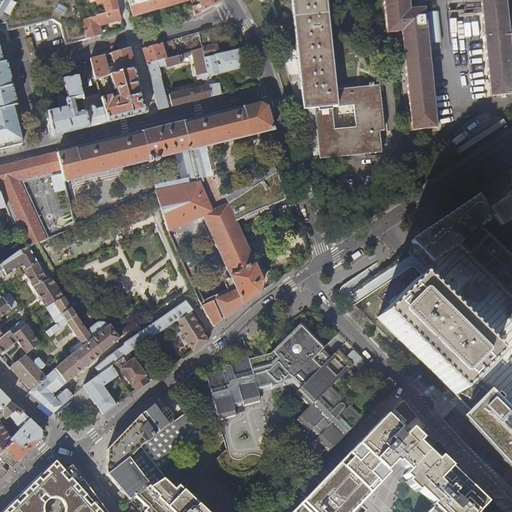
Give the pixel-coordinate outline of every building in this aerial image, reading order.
[(0,0),(0,24),(5,23),(7,31),(51,19),(60,24),(66,45),(75,43),(86,40),(82,21),(80,10),(78,1),(77,0),(0,0)] [(115,1),(114,0),(81,0),(78,1),(80,10),(102,4),(105,14),(118,10),(115,1)] [(219,0),(152,0),(130,6),(132,12),(133,17),(154,10),(177,4),(189,0),(196,0),(198,6),(191,7),(191,10),(192,10),(193,16),(220,2),(219,0)] [(379,85),(335,88),(326,0),(291,0),(303,109),(314,108),(318,159),(380,153),(378,131),(383,130),(379,85)] [(401,31),(410,130),(436,128),(424,8),(409,9),(408,0),(382,0),(386,33),(401,31)] [(480,0),(490,96),(511,94),(511,64),(505,0),(480,0)] [(119,15),(118,10),(105,14),(82,21),(86,40),(96,37),(93,29),(121,20),(119,15)] [(209,37),(207,30),(197,33),(198,39),(209,37)] [(190,52),(200,49),(198,39),(197,33),(189,35),(183,37),(187,53),(190,52)] [(241,69),(237,50),(219,54),(219,51),(216,51),(215,45),(210,45),(209,37),(198,39),(200,49),(211,97),(220,95),(216,80),(211,82),(210,77),(241,69)] [(144,56),(147,64),(163,60),(162,55),(164,55),(164,52),(161,53),(160,47),(172,44),(171,41),(142,50),(144,56)] [(110,75),(135,68),(132,57),(129,49),(108,55),(109,58),(112,57),(114,66),(109,67),(107,65),(104,56),(91,59),(95,79),(110,75)] [(200,49),(190,52),(196,81),(200,80),(201,82),(202,82),(203,87),(164,96),(159,76),(162,76),(159,68),(164,66),(165,68),(181,63),(179,55),(163,60),(147,64),(148,70),(151,79),(157,110),(185,103),(211,97),(200,49)] [(0,149),(8,148),(22,144),(12,106),(16,106),(10,84),(5,62),(1,63),(0,58),(0,149)] [(138,82),(135,68),(110,75),(114,90),(116,89),(118,97),(111,99),(111,96),(101,99),(103,107),(107,123),(126,118),(147,113),(138,82)] [(70,132),(89,128),(85,112),(77,76),(66,78),(66,77),(62,78),(66,96),(62,97),(59,99),(61,108),(47,111),(53,137),(70,132)] [(209,145),(274,130),(267,106),(261,102),(193,120),(84,147),(40,158),(4,167),(0,167),(0,190),(5,204),(10,202),(30,246),(44,239),(19,180),(61,169),(63,182),(189,150),(190,155),(185,156),(190,178),(191,178),(193,184),(155,192),(168,230),(202,215),(222,260),(217,263),(225,280),(230,277),(243,305),(247,302),(259,293),(262,280),(236,222),(227,203),(210,211),(198,182),(204,180),(198,154),(211,150),(209,145)] [(88,111),(85,112),(89,128),(98,125),(107,123),(103,107),(94,109),(94,108),(92,106),(89,107),(88,109),(88,111)] [(481,131),(489,128),(491,132),(504,127),(500,117),(478,125),(481,131)] [(467,142),(477,137),(473,129),(454,137),(460,152),(470,148),(467,142)] [(267,208),(284,201),(285,199),(277,169),(273,173),(227,203),(236,222),(244,219),(267,208)] [(511,184),(483,204),(493,217),(505,234),(511,243),(511,231),(506,223),(511,218),(511,184)] [(511,260),(478,227),(493,217),(483,204),(478,197),(450,216),(414,240),(410,243),(413,245),(431,262),(435,258),(436,259),(441,254),(442,255),(447,251),(448,252),(453,247),(454,248),(457,246),(466,255),(465,256),(473,264),(487,278),(511,302),(511,312),(509,316),(511,318),(511,260)] [(245,222),(268,211),(267,208),(244,219),(245,222)] [(511,318),(509,316),(511,312),(511,302),(487,278),(473,264),(465,256),(466,255),(457,246),(454,248),(453,247),(448,252),(447,251),(442,255),(441,254),(436,259),(435,258),(431,262),(413,245),(407,252),(382,270),(379,266),(377,263),(350,281),(342,287),(340,290),(339,297),(340,300),(343,302),(347,305),(350,306),(355,305),(409,268),(413,268),(423,277),(423,278),(423,279),(419,283),(425,288),(433,297),(445,308),(467,329),(475,337),(486,348),(494,356),(483,367),(455,396),(453,395),(449,399),(464,415),(490,388),(511,410),(511,318)] [(0,266),(0,265),(0,272),(3,270),(6,275),(21,267),(25,273),(26,272),(25,270),(37,263),(38,263),(29,246),(28,247),(0,266)] [(52,277),(42,260),(38,263),(37,263),(46,279),(49,278),(52,277)] [(46,279),(37,263),(25,270),(26,272),(25,273),(24,273),(45,309),(46,308),(63,298),(49,278),(46,279)] [(86,331),(62,295),(51,278),(52,278),(52,277),(49,278),(63,298),(46,308),(52,319),(45,324),(49,329),(46,332),(50,337),(57,331),(67,324),(79,342),(70,349),(69,350),(69,352),(73,355),(108,327),(104,323),(102,321),(99,322),(97,322),(86,331)] [(214,326),(243,305),(230,277),(225,280),(223,281),(227,290),(200,302),(214,326)] [(475,337),(467,329),(445,308),(433,297),(425,288),(419,283),(415,279),(376,318),(453,395),(455,396),(483,367),(494,356),(486,348),(475,337)] [(0,338),(3,336),(0,332),(0,317),(18,305),(8,292),(1,298),(0,298),(0,338)] [(178,320),(191,313),(193,311),(189,306),(186,301),(124,342),(123,346),(112,355),(111,355),(106,359),(106,360),(95,368),(100,375),(112,367),(130,354),(176,322),(178,320)] [(208,341),(202,333),(202,332),(197,323),(191,313),(178,320),(176,322),(181,331),(188,344),(192,352),(201,346),(208,341)] [(50,374),(31,391),(29,393),(41,403),(53,413),(74,395),(73,394),(71,393),(70,394),(66,389),(55,399),(51,395),(119,339),(109,327),(108,327),(73,355),(50,374)] [(188,344),(181,331),(173,336),(180,349),(188,344)] [(0,353),(17,342),(9,332),(3,336),(0,338),(0,353)] [(250,366),(256,392),(272,388),(272,390),(273,392),(276,394),(277,394),(279,394),(281,393),(283,391),(283,388),(282,386),(287,384),(286,382),(290,380),(313,403),(299,418),(330,448),(360,418),(347,406),(343,410),(344,407),(344,406),(343,405),(343,404),(341,404),(340,404),(338,404),(342,400),(329,387),(346,370),(332,356),(346,341),(339,334),(332,341),(322,350),(311,351),(306,345),(308,342),(305,339),(304,339),(300,336),(286,338),(282,341),(283,342),(278,347),(279,353),(277,355),(278,358),(280,359),(274,365),(271,361),(250,366)] [(149,382),(130,354),(112,367),(117,374),(122,370),(136,391),(140,389),(149,382)] [(40,370),(42,369),(43,369),(44,367),(45,365),(44,362),(44,361),(42,360),(39,359),(38,359),(37,360),(36,360),(34,362),(34,363),(34,365),(26,356),(10,368),(20,379),(31,391),(50,374),(48,372),(43,376),(38,370),(40,370)] [(271,452),(256,392),(250,366),(248,357),(230,362),(231,367),(230,367),(229,366),(227,365),(225,366),(224,367),(223,369),(223,370),(224,371),(208,375),(211,384),(212,390),(213,394),(231,463),(246,459),(247,462),(244,462),(245,467),(258,464),(257,459),(255,459),(254,457),(271,452)] [(118,375),(117,374),(112,367),(100,375),(83,386),(94,401),(103,414),(116,405),(103,386),(118,375)] [(212,390),(211,384),(200,387),(200,386),(198,383),(194,388),(195,388),(195,389),(196,390),(196,391),(196,392),(196,393),(195,393),(202,397),(213,394),(212,390)] [(196,392),(196,391),(196,390),(195,389),(195,388),(194,388),(192,387),(190,387),(189,388),(188,390),(188,391),(188,393),(189,394),(191,395),(192,395),(194,394),(195,393),(196,393),(196,392)] [(511,410),(490,388),(464,415),(511,467),(511,410)] [(0,454),(5,450),(17,462),(27,453),(42,439),(42,431),(35,425),(26,416),(23,413),(24,412),(16,406),(10,401),(3,395),(0,391),(0,454)] [(159,470),(203,436),(193,426),(185,413),(168,425),(167,423),(159,411),(153,404),(140,415),(111,445),(107,450),(106,475),(118,488),(129,501),(135,496),(149,487),(151,488),(163,480),(165,479),(159,470)] [(172,417),(166,408),(164,408),(159,411),(167,423),(171,419),(172,417)] [(333,478),(359,504),(367,495),(381,481),(388,473),(385,471),(389,467),(394,462),(395,463),(397,464),(398,462),(408,471),(403,476),(405,477),(408,480),(406,482),(416,492),(418,490),(425,496),(432,503),(430,506),(432,507),(427,511),(476,511),(486,502),(439,457),(436,461),(421,447),(417,443),(420,439),(419,438),(410,429),(405,434),(386,416),(348,455),(352,458),(333,478)] [(0,479),(17,462),(5,450),(0,454),(0,479)] [(105,511),(102,507),(79,476),(71,465),(65,472),(55,462),(52,465),(51,464),(43,472),(27,487),(0,511),(42,511),(43,511),(42,510),(42,508),(44,504),(46,501),(48,499),(52,498),(55,498),(59,500),(60,501),(61,502),(63,505),(64,509),(64,511),(63,511),(105,511)] [(359,504),(333,478),(329,474),(292,511),(208,511),(209,511),(209,508),(207,503),(206,500),(204,498),(201,496),(196,494),(194,494),(191,494),(187,495),(185,496),(176,488),(173,490),(163,480),(151,488),(149,487),(135,496),(147,508),(144,511),(350,511),(356,507),(359,504)]
